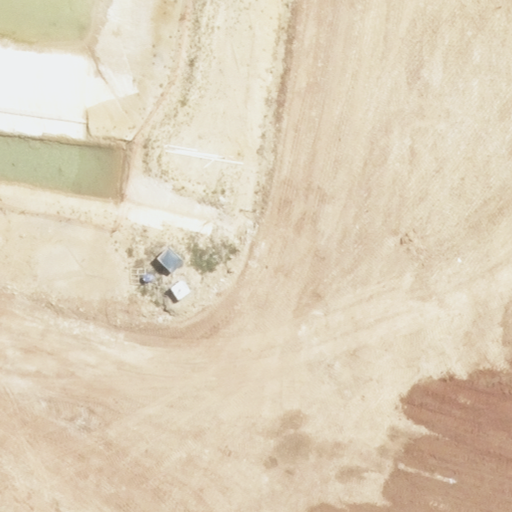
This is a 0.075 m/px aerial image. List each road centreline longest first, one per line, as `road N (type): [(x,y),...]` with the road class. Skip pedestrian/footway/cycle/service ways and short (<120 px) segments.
road 1 (residential): [(264,0),(240,189),(317,326)]
road 2 (residential): [(511,505),(299,481)]
road 3 (residential): [(317,326),(374,306),(511,317)]
road 4 (residential): [(299,481),(270,446),(265,393),(285,348),(317,326)]
